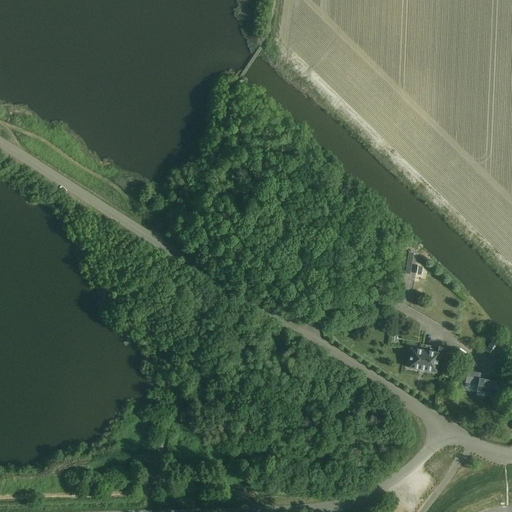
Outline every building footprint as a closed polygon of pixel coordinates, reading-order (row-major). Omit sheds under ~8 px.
[(402,268),(401,273),(410,274),(414,253),(405,252),(400,251),(397,268),(402,268)] [(488,351),(500,358),(506,346),(494,340),(488,351)] [(446,348),(438,347),(437,353),(421,350),(412,349),(412,348),(411,348),(410,349),(411,349),(408,367),(407,367),(407,368),(408,368),(434,372),(435,372),(436,371),(435,371),(437,360),(444,361),(446,348)] [(475,390),(496,394),(498,383),(477,379),(475,390)] [(149,456),(140,454),(139,463),(147,465),(148,461),(149,456)]
